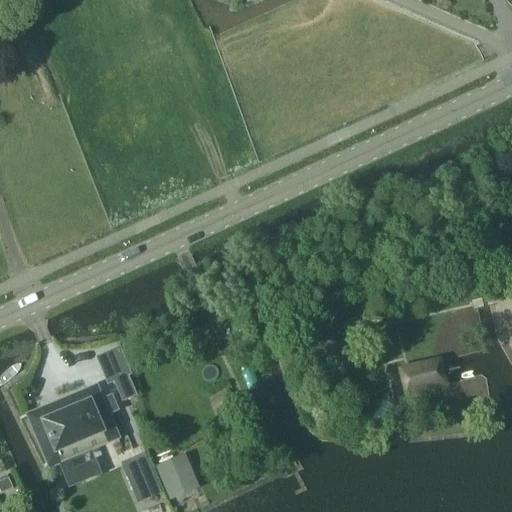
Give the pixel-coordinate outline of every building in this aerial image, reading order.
[(320,331),(307,345),(325,363),(338,349),(320,331)] [(448,388),(447,385),(442,362),(441,359),(397,369),(404,399),(448,388)] [(128,379),(114,385),(122,404),(137,398),(128,379)] [(96,388),(38,412),(61,466),(119,442),(96,388)] [(186,456),(156,467),(169,501),(198,490),(186,456)] [(8,480),(0,483),(0,492),(1,495),(12,490),(8,480)] [(20,496),(5,503),(9,511),(10,511),(25,506),(20,496)]
